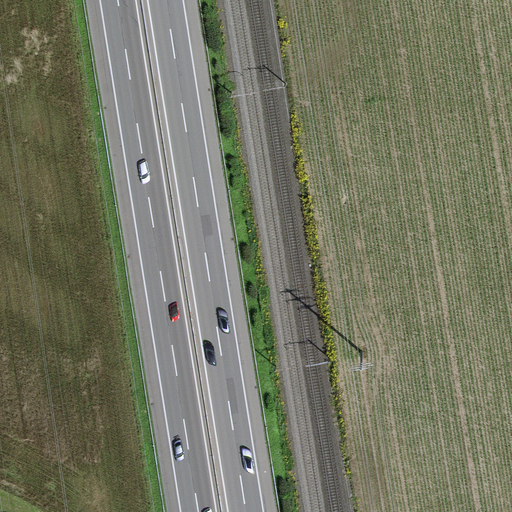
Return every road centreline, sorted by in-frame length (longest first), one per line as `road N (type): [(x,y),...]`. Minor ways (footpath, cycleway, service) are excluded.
road 1 (motorway): [(118,0),(199,511)]
road 2 (motorway): [(246,511),(165,0)]
